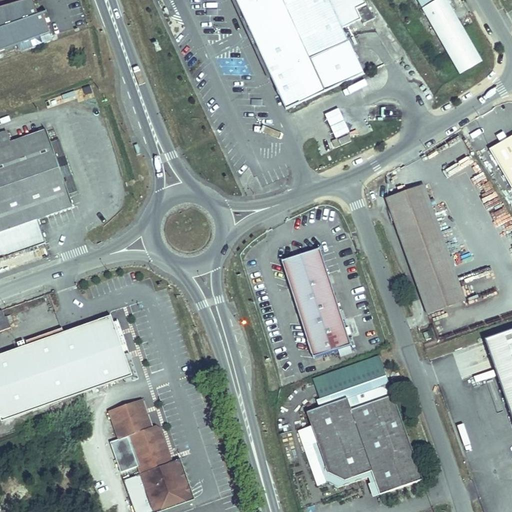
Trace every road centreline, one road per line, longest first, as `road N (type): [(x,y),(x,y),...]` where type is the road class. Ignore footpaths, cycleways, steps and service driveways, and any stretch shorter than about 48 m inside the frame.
road 1 (residential): [(460,511),(348,176)]
road 2 (secondary): [(272,511),(220,327)]
road 3 (unknown): [(171,372),(98,401),(122,511)]
road 4 (residential): [(511,82),(348,176)]
road 5 (secondary): [(157,141),(106,0)]
road 6 (unknown): [(285,234),(322,229),(361,327)]
road 7 (unknown): [(285,234),(263,253),(298,357)]
road 8 (unclassified): [(117,252),(0,291)]
